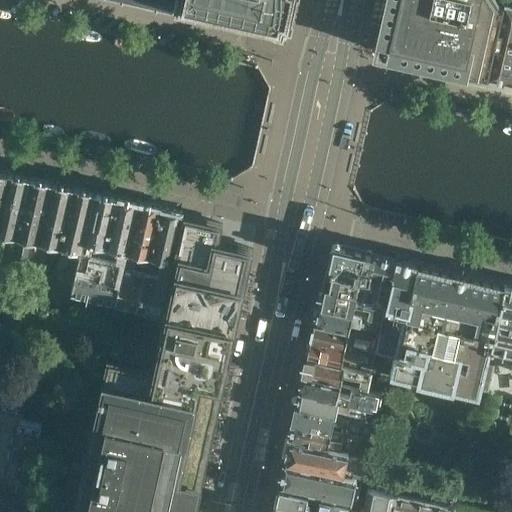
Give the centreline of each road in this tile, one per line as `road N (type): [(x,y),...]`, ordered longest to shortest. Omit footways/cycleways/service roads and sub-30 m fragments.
road 1 (residential): [(0,146),(298,212)]
road 2 (residential): [(331,56),(87,0)]
road 3 (residential): [(280,285),(230,511)]
road 4 (residential): [(298,212),(511,262)]
road 5 (residential): [(511,98),(331,56)]
road 6 (residential): [(298,212),(331,56)]
